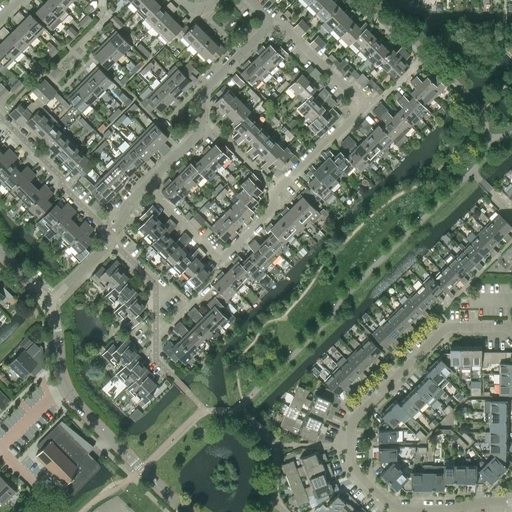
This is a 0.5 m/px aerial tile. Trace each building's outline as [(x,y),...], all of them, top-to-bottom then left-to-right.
[(69,14),(64,9),(64,10),(54,0),(47,0),(43,5),(61,22),(69,14)] [(54,0),(64,10),(64,9),(72,2),(69,0),(54,0)] [(132,0),(131,2),(138,9),(138,10),(148,0),(132,0)] [(159,5),(153,0),(148,0),(138,10),(138,9),(136,11),(144,19),(159,5)] [(313,0),(308,5),(316,13),(329,0),(313,0)] [(335,0),(329,0),(316,13),(324,21),(338,7),(333,3),(335,0)] [(35,13),(53,30),(61,22),(43,5),(35,13)] [(93,10),(89,5),(85,9),(89,13),(93,10)] [(166,13),(159,5),(144,19),(152,27),(166,13)] [(115,10),(112,6),(107,10),(111,14),(115,10)] [(343,12),(338,7),(324,21),(332,29),(349,13),(346,9),(343,12)] [(159,35),(174,20),(166,13),(152,27),(159,35)] [(352,16),(349,13),(332,29),(340,37),(354,24),(349,19),(352,16)] [(22,22),(37,37),(45,29),(30,14),(22,22)] [(88,15),(86,17),(78,24),(83,29),(92,20),(88,15)] [(123,24),(116,17),(114,15),(110,20),(119,29),(123,24)] [(167,43),(176,34),(182,28),(174,20),(159,35),(167,43)] [(302,20),(295,26),(293,28),(297,32),(305,24),(302,20)] [(22,22),(14,30),(29,44),(37,37),(22,22)] [(182,36),(190,44),(205,30),(197,22),(189,29),(185,25),(182,28),(176,34),(180,38),(182,36)] [(359,28),(354,24),(340,37),(349,46),(352,43),(352,42),(368,26),(365,23),(359,28)] [(301,37),(302,36),(310,28),(305,24),(297,32),(301,37)] [(371,29),(368,26),(352,42),(352,43),(360,50),(373,37),(368,32),(371,29)] [(69,35),(74,30),(70,27),(66,31),(69,35)] [(14,30),(7,37),(21,52),(29,44),(14,30)] [(74,30),(69,35),(73,39),(78,34),(74,30)] [(190,44),(198,52),(212,37),(205,30),(190,44)] [(108,39),(123,54),(131,46),(129,44),(124,39),(119,34),(116,31),(108,39)] [(122,31),(119,34),(124,39),(127,36),(122,31)] [(133,41),(127,36),(124,39),(129,44),(133,41)] [(309,45),(313,49),(321,40),(318,36),(309,45)] [(7,37),(0,44),(0,45),(14,60),(21,52),(7,37)] [(212,37),(198,52),(206,60),(208,58),(212,62),(224,51),(222,48),(212,37)] [(360,50),(368,58),(384,42),(381,39),(378,42),(373,37),(360,50)] [(115,61),(123,54),(108,39),(100,47),(115,61)] [(313,49),(317,53),(326,44),(321,40),(313,49)] [(376,67),(379,64),(389,53),(385,48),(388,45),(384,42),(368,58),(376,67)] [(142,52),(145,49),(145,48),(140,43),(137,47),(142,52)] [(6,68),(14,60),(0,45),(0,61),(4,65),(4,66),(6,68)] [(259,49),(276,66),(288,54),(279,45),(275,49),(270,45),(265,49),(262,46),(259,49)] [(50,50),(54,54),(58,51),(54,46),(50,50)] [(115,61),(100,47),(92,55),(107,69),(115,61)] [(142,52),(147,57),(151,54),(145,48),(145,49),(142,52)] [(259,55),(255,59),(269,73),(276,66),(259,49),(256,52),(259,55)] [(392,50),(389,53),(379,64),(387,72),(406,52),(403,49),(397,55),(392,50)] [(51,58),(54,54),(50,50),(46,54),(51,58)] [(406,52),(387,72),(395,80),(409,66),(404,61),(410,55),(406,52)] [(193,58),(189,63),(198,72),(202,67),(193,58)] [(248,60),(245,63),(261,80),(269,73),(255,59),(251,63),(248,60)] [(340,64),(335,59),(332,62),(337,67),(340,64)] [(33,68),(38,64),(34,60),(29,64),(33,68)] [(135,66),(138,69),(144,64),(140,60),(135,66)] [(145,67),(148,71),(154,65),(150,62),(145,67)] [(189,63),(184,67),(194,76),(198,72),(189,63)] [(261,80),(245,63),(242,67),(245,70),(240,74),(254,87),(261,80)] [(38,64),(33,68),(37,72),(41,67),(38,64)] [(133,74),(138,69),(135,66),(130,71),(133,74)] [(90,75),(104,90),(112,82),(98,67),(90,75)] [(140,72),(143,76),(148,71),(145,67),(140,72)] [(183,90),(182,90),(184,92),(197,79),(194,76),(184,67),(180,71),(178,69),(170,77),(183,90)] [(298,71),(293,75),(297,79),(301,74),(298,71)] [(235,74),(231,78),(239,87),(244,82),(235,74)] [(288,88),(295,95),(312,79),(309,75),(306,78),(301,74),(297,79),(288,88)] [(96,97),(104,90),(90,75),(82,82),(96,97)] [(175,97),(182,90),(183,90),(170,77),(168,75),(160,83),(175,97)] [(123,85),(127,80),(128,80),(125,76),(119,82),(123,85)] [(416,76),(413,80),(432,99),(445,87),(436,78),(432,82),(427,77),(422,82),(416,76)] [(315,82),(312,79),(295,95),(302,102),(310,95),(316,89),(312,85),(315,82)] [(24,85),(23,84),(19,80),(10,90),(15,94),(24,85)] [(281,85),(284,89),(289,84),(286,80),(281,85)] [(424,107),(432,99),(413,80),(410,83),(415,89),(410,94),(413,97),(414,97),(424,107)] [(32,103),(39,110),(56,92),(50,86),(48,87),(42,81),(32,91),(38,97),(32,103)] [(82,82),(74,90),(89,105),(96,97),(82,82)] [(160,83),(153,90),(167,105),(175,97),(160,83)] [(216,110),(219,113),(236,97),(224,85),(215,94),(220,98),(214,103),(219,107),(216,110)] [(0,100),(9,92),(4,87),(0,91),(0,100)] [(74,106),(79,111),(81,113),(89,105),(74,90),(66,98),(74,106)] [(167,105),(153,90),(140,103),(149,112),(154,108),(159,113),(167,105)] [(56,98),(61,103),(64,100),(59,95),(56,98)] [(266,100),(270,103),(274,98),(271,95),(266,100)] [(314,99),(310,95),(302,102),(296,108),(304,116),(320,99),(317,96),(314,99)] [(403,95),(400,99),(419,118),(427,110),(424,107),(414,97),(413,97),(409,101),(403,95)] [(243,104),(236,97),(219,113),(222,117),(225,114),(229,118),(243,104)] [(123,103),(126,107),(132,101),(128,98),(123,103)] [(325,109),(321,105),(324,102),(320,99),(304,116),(311,123),(325,109)] [(411,126),(419,118),(400,99),(396,102),(402,108),(397,113),(411,126)] [(66,109),(69,105),(64,100),(61,103),(66,109)] [(15,121),(21,127),(24,125),(23,125),(38,110),(39,110),(32,103),(31,102),(25,108),(20,103),(10,113),(16,119),(15,121)] [(134,104),(129,108),(129,109),(132,112),(137,107),(134,104)] [(230,125),(233,128),(247,114),(250,111),(243,104),(229,118),(233,122),(230,125)] [(76,114),(79,111),(74,106),(71,109),(76,114)] [(113,113),(116,117),(122,111),(118,108),(113,113)] [(329,120),(325,115),(328,112),(325,109),(311,123),(308,126),(320,137),(328,129),(324,124),(329,120)] [(38,110),(23,125),(24,125),(31,133),(46,118),(38,110)] [(403,134),(411,126),(397,113),(393,118),(387,112),(383,115),(403,134)] [(111,122),(116,117),(113,113),(108,118),(111,122)] [(118,119),(121,122),(127,117),(124,113),(118,119)] [(232,138),(235,141),(254,122),(247,114),(233,128),(238,132),(232,138)] [(408,138),(403,134),(383,115),(380,118),(386,124),(381,129),(392,139),(392,140),(399,147),(408,138)] [(78,121),(84,126),(87,123),(82,117),(78,121)] [(54,125),(46,118),(31,133),(39,140),(54,125)] [(113,124),(116,127),(121,122),(118,119),(113,124)] [(261,129),(254,122),(235,141),(238,144),(244,138),(248,142),(261,129)] [(84,126),(89,131),(92,128),(87,123),(84,126)] [(97,129),(101,133),(106,127),(102,123),(97,129)] [(145,131),(160,146),(168,138),(153,123),(145,131)] [(61,133),(54,125),(39,140),(47,148),(49,146),(48,146),(61,133)] [(367,131),(387,150),(389,148),(386,145),(392,140),(392,139),(381,129),(378,125),(373,131),(370,128),(367,131)] [(103,135),(106,138),(111,133),(108,129),(103,135)] [(269,136),(261,129),(248,142),(252,146),(246,152),(249,156),(269,136)] [(48,146),(49,146),(56,154),(71,139),(63,131),(61,133),(48,146)] [(145,131),(137,138),(152,153),(160,146),(145,131)] [(285,134),(290,139),(293,135),(288,131),(285,134)] [(367,137),(362,142),(376,155),(381,150),(384,153),(387,150),(367,131),(364,134),(367,137)] [(276,143),(269,136),(249,156),(252,159),(258,153),(262,157),(276,143)] [(137,138),(130,146),(144,161),(152,153),(137,138)] [(56,154),(63,161),(64,161),(77,148),(77,149),(79,147),(71,139),(56,154)] [(99,146),(103,149),(108,144),(105,140),(99,146)] [(354,144),(351,147),(371,167),(373,164),(370,161),(376,155),(362,142),(357,147),(354,144)] [(263,170),(283,150),(276,143),(262,157),(266,161),(260,167),(263,170)] [(205,149),(221,165),(233,154),(224,145),(220,149),(215,144),(211,149),(208,146),(205,149)] [(98,155),(103,149),(99,146),(94,151),(98,155)] [(130,146),(122,154),(137,168),(144,161),(130,146)] [(289,168),(298,159),(286,147),(283,150),(263,170),(267,173),(276,164),(280,168),(285,164),(289,168)] [(351,153),(346,158),(354,166),(353,166),(359,172),(365,166),(368,169),(371,167),(351,147),(348,150),(351,153)] [(0,165),(13,153),(8,148),(2,154),(0,152),(0,165)] [(61,163),(70,171),(73,168),(77,172),(87,163),(89,161),(77,149),(77,148),(64,161),(63,161),(61,163)] [(204,155),(200,159),(214,172),(221,165),(205,149),(201,152),(204,155)] [(329,151),(326,154),(345,174),(353,166),(354,166),(346,158),(340,152),(335,157),(329,151)] [(0,177),(3,181),(16,168),(11,164),(18,158),(13,153),(0,165),(0,177)] [(122,154),(114,161),(129,176),(137,168),(122,154)] [(326,160),(321,165),(334,179),(335,179),(340,173),(343,176),(345,174),(326,154),(323,157),(326,160)] [(193,160),(190,163),(204,177),(206,180),(214,172),(200,159),(196,163),(193,160)] [(107,169),(108,171),(109,171),(122,184),(122,183),(129,176),(114,161),(107,169)] [(81,176),(91,168),(87,163),(77,172),(81,176)] [(183,164),(180,167),(197,184),(204,177),(190,163),(186,167),(183,164)] [(338,181),(335,179),(334,179),(321,165),(316,170),(313,167),(310,170),(329,190),(330,190),(338,181)] [(4,187),(9,193),(31,171),(26,166),(20,172),(16,168),(3,181),(6,184),(4,187)] [(180,174),(176,178),(189,191),(197,184),(180,167),(177,171),(180,174)] [(333,193),(330,190),(329,190),(310,170),(307,174),(313,179),(307,185),(311,188),(318,195),(321,198),(325,202),(333,193)] [(31,171),(9,193),(14,198),(18,195),(21,198),(34,186),(29,181),(35,175),(31,171)] [(109,171),(108,171),(101,178),(116,193),(124,185),(122,183),(122,184),(109,171)] [(261,182),(252,173),(240,185),(243,188),(244,188),(257,202),(260,198),(257,195),(262,191),(257,186),(261,182)] [(116,193),(101,178),(93,186),(95,189),(91,193),(100,202),(104,198),(108,201),(116,193)] [(169,179),(165,182),(182,198),(189,191),(176,178),(172,182),(169,179)] [(182,198),(165,182),(162,185),(165,188),(161,192),(175,206),(182,198)] [(215,188),(219,192),(223,187),(220,183),(215,188)] [(22,205),(27,210),(48,189),(44,184),(38,190),(34,186),(21,198),(24,202),(22,205)] [(220,193),(223,196),(228,192),(224,188),(220,193)] [(253,206),(257,202),(244,188),(243,188),(236,195),(239,198),(253,212),(256,209),(253,206)] [(315,198),(318,195),(311,188),(308,191),(315,198)] [(48,189),(27,210),(32,216),(35,213),(39,217),(52,204),(47,199),(53,193),(48,189)] [(313,224),(321,215),(319,214),(300,194),(296,197),(299,200),(294,205),(308,219),(313,224)] [(199,201),(203,204),(207,200),(204,196),(199,201)] [(249,216),(253,212),(239,198),(232,205),(249,222),(252,219),(249,216)] [(207,209),(212,204),(208,201),(204,205),(207,209)] [(49,229),(71,207),(66,203),(60,209),(56,204),(43,217),(47,220),(44,224),(49,229)] [(146,235),(159,221),(155,217),(160,213),(152,205),(139,218),(144,222),(138,227),(146,235)] [(243,222),(246,225),(249,222),(232,205),(225,212),(239,226),(243,222)] [(302,225),(308,219),(294,205),(289,210),(286,207),(283,210),(303,230),(305,228),(302,225)] [(71,207),(49,229),(54,234),(58,232),(61,235),(74,222),(70,218),(76,212),(71,207)] [(300,232),(303,230),(283,210),(280,213),(283,216),(278,221),(292,235),(297,229),(300,232)] [(193,225),(201,217),(197,212),(188,221),(193,225)] [(238,233),(235,230),(239,226),(225,212),(218,219),(234,236),(238,233)] [(511,227),(498,214),(490,222),(504,235),(506,233),(511,227)] [(201,217),(193,225),(197,229),(205,221),(201,217)] [(210,227),(224,241),(228,237),(231,239),(234,236),(218,219),(210,227)] [(62,242),(67,247),(89,225),(84,221),(78,227),(74,222),(61,235),(64,238),(62,242)] [(163,225),(159,221),(146,235),(153,242),(166,229),(170,232),(173,229),(166,222),(163,225)] [(286,241),(292,235),(278,221),(273,226),(270,223),(267,226),(287,246),(289,244),(286,241)] [(483,229),(496,242),(502,237),(504,239),(508,235),(506,233),(504,235),(490,222),(483,229)] [(89,225),(67,247),(72,252),(70,253),(79,262),(89,252),(84,248),(92,241),(87,236),(93,230),(89,225)] [(278,254),(287,246),(267,226),(264,229),(270,235),(265,240),(278,254)] [(152,248),(157,252),(171,239),(167,235),(170,232),(166,229),(153,242),(147,248),(149,250),(152,248)] [(496,242),(483,229),(476,236),(489,249),(491,247),(492,247),(496,242)] [(492,247),(491,247),(489,249),(476,236),(469,243),(482,257),(488,251),(490,254),(494,249),(492,247)] [(175,243),(171,239),(157,252),(162,257),(159,260),(161,262),(181,243),(178,240),(175,243)] [(270,262),(278,254),(265,240),(260,245),(254,239),(251,242),(270,262)] [(262,270),(270,262),(251,242),(248,246),(254,252),(249,256),(262,270)] [(184,246),(181,243),(161,262),(164,265),(167,262),(172,267),(185,253),(181,249),(184,246)] [(475,264),(477,262),(482,257),(469,243),(461,251),(475,264)] [(182,271),(189,278),(203,265),(199,261),(202,258),(195,251),(192,254),(195,258),(182,271)] [(479,264),(477,262),(475,264),(461,251),(455,257),(454,258),(467,271),(473,266),(475,268),(479,264)] [(189,257),(185,253),(172,267),(176,272),(173,275),(176,277),(182,271),(195,258),(192,254),(189,257)] [(467,271),(454,258),(455,257),(450,253),(443,260),(447,265),(461,278),(462,276),(463,276),(467,271)] [(254,278),(262,270),(249,256),(244,261),(238,255),(235,258),(254,278)] [(252,281),(254,278),(235,258),(231,262),(234,265),(230,269),(243,283),(249,278),(252,281)] [(112,289),(125,276),(120,271),(123,268),(116,260),(105,271),(101,267),(90,277),(102,289),(107,284),(112,288),(112,289)] [(203,265),(189,278),(196,285),(193,288),(198,293),(207,284),(203,280),(215,268),(211,264),(207,269),(203,265)] [(461,283),(465,278),(463,276),(462,276),(461,278),(447,265),(440,272),(453,286),(459,280),(461,283)] [(237,289),(243,283),(230,269),(225,274),(222,271),(218,275),(238,294),(240,292),(237,289)] [(433,279),(443,289),(443,290),(451,298),(454,296),(448,290),(453,286),(440,272),(433,279)] [(238,294),(218,275),(215,278),(218,281),(213,286),(219,292),(215,296),(225,307),(230,302),(227,299),(233,294),(236,297),(238,294)] [(133,283),(125,276),(112,289),(112,288),(104,296),(112,304),(117,299),(122,304),(135,291),(130,286),(133,283)] [(422,284),(436,297),(438,295),(443,290),(443,289),(433,279),(430,276),(422,284)] [(436,301),(440,297),(438,295),(436,297),(422,284),(415,291),(428,304),(434,299),(436,301)] [(0,302),(6,297),(9,300),(13,296),(4,287),(0,291),(0,290),(0,302)] [(142,299),(135,291),(122,304),(114,312),(121,320),(126,315),(131,319),(126,325),(131,329),(141,318),(137,314),(144,307),(139,302),(142,299)] [(421,311),(423,309),(428,304),(415,291),(408,298),(421,311)] [(235,318),(214,297),(207,305),(211,309),(207,313),(221,327),(227,321),(230,323),(235,318)] [(421,316),(426,312),(423,309),(421,311),(408,298),(401,305),(414,319),(419,313),(421,316)] [(409,324),(414,319),(401,305),(394,312),(407,326),(409,324)] [(407,330),(411,326),(409,324),(407,326),(394,312),(386,320),(399,333),(405,328),(407,330)] [(221,327),(207,313),(203,317),(200,314),(197,317),(216,337),(219,334),(216,331),(221,327)] [(193,327),(206,341),(211,336),(214,339),(216,337),(197,317),(194,320),(197,323),(193,327)] [(394,338),(399,333),(386,320),(379,327),(392,340),(394,338)] [(182,332),(202,351),(204,349),(201,346),(206,341),(193,327),(189,331),(186,328),(182,332)] [(393,345),(397,341),(394,338),(392,340),(379,327),(371,334),(385,348),(390,342),(393,345)] [(200,354),(202,351),(182,332),(179,335),(182,338),(178,342),(192,355),(197,351),(200,354)] [(21,343),(26,348),(33,341),(28,336),(21,343)] [(119,361),(124,366),(136,354),(131,349),(134,346),(127,338),(116,348),(112,344),(102,355),(114,366),(119,361)] [(360,346),(373,359),(376,357),(381,351),(368,338),(360,346)] [(162,349),(170,357),(175,362),(179,357),(184,363),(192,355),(178,342),(174,346),(170,341),(162,349)] [(34,376),(37,373),(43,368),(41,350),(34,343),(25,352),(24,350),(9,365),(23,378),(30,371),(34,376)] [(374,363),(378,359),(376,357),(373,359),(360,346),(353,353),(366,366),(372,361),(374,363)] [(443,353),(439,358),(448,367),(450,365),(460,365),(460,347),(450,347),(450,353),(443,353)] [(470,370),(471,365),(470,347),(460,347),(460,365),(460,369),(470,370)] [(487,363),(487,352),(481,352),(481,347),(470,347),(471,365),(480,365),(480,367),(487,367),(487,363)] [(361,371),(366,366),(353,353),(346,360),(359,373),(361,371)] [(128,377),(133,382),(146,369),(141,364),(144,361),(136,354),(124,366),(115,374),(123,382),(128,377)] [(444,378),(452,370),(448,367),(439,358),(432,365),(444,378)] [(360,378),(364,374),(361,371),(359,373),(346,360),(339,367),(352,380),(357,375),(360,378)] [(499,363),(499,374),(511,373),(511,363),(505,363),(499,363)] [(424,372),(427,375),(441,389),(448,382),(432,365),(424,372)] [(320,374),(314,367),(311,371),(317,377),(320,374)] [(347,386),(352,380),(339,367),(331,375),(344,388),(346,386),(347,386)] [(153,377),(146,369),(133,382),(125,390),(132,397),(138,392),(142,397),(137,402),(142,407),(153,396),(148,392),(156,385),(150,380),(153,377)] [(511,373),(499,374),(499,384),(511,383),(511,373)] [(345,392),(349,388),(347,386),(346,386),(344,388),(331,375),(324,382),(337,395),(343,390),(345,392)] [(444,392),(441,389),(427,375),(420,382),(433,395),(437,399),(444,392)] [(426,402),(433,395),(420,382),(413,389),(426,402)] [(511,394),(511,383),(499,384),(499,394),(511,394)] [(298,386),(293,396),(334,414),(336,408),(330,405),(331,402),(335,403),(337,398),(329,390),(325,388),(322,397),(315,394),(311,401),(305,399),(309,391),(298,386)] [(406,396),(418,409),(426,402),(413,389),(406,396)] [(293,396),(289,406),(300,411),(303,404),(309,406),(306,414),(324,422),(326,418),(331,420),(334,414),(293,396)] [(407,413),(411,417),(418,409),(406,396),(399,404),(407,413)] [(407,413),(399,404),(395,400),(387,407),(400,420),(407,413)] [(484,412),(507,412),(507,401),(484,401),(484,412)] [(289,406),(284,416),(325,434),(328,428),(323,426),(324,422),(306,414),(303,421),(297,418),(300,411),(289,406)] [(380,424),(380,430),(393,430),(393,427),(400,420),(387,407),(380,415),(385,419),(380,424)] [(507,422),(507,412),(484,412),(484,422),(490,422),(507,422)] [(325,434),(284,416),(280,426),(291,431),(293,427),(299,429),(297,434),(316,442),(317,438),(322,440),(325,434)] [(76,492),(88,480),(99,469),(99,468),(100,467),(100,466),(100,465),(99,464),(98,463),(97,461),(93,457),(88,453),(94,447),(62,421),(37,446),(41,450),(36,455),(65,485),(63,488),(67,492),(69,494),(70,494),(71,495),(72,495),(73,494),(74,494),(75,493),(76,492)] [(507,432),(507,422),(490,422),(489,432),(507,432)] [(393,430),(380,430),(378,430),(378,441),(396,442),(396,430),(393,430)] [(507,432),(489,432),(484,432),(484,442),(489,442),(489,443),(507,443),(507,432)] [(507,453),(507,443),(489,443),(489,453),(507,453)] [(380,460),(393,460),(396,460),(396,449),(378,448),(378,460),(380,460)] [(286,476),(322,462),(327,460),(325,453),(319,455),(318,451),(299,458),(302,466),(296,469),(293,461),(282,465),(286,476)] [(507,468),(503,464),(507,459),(507,453),(494,453),(494,456),(487,464),(499,476),(507,468)] [(476,466),(470,466),(470,458),(465,458),(465,466),(465,484),(476,484),(476,471),(476,466)] [(393,463),(393,460),(380,460),(380,466),(385,470),(380,475),(388,483),(400,471),(393,463)] [(328,463),(323,465),(322,462),(286,476),(290,486),(301,481),(299,477),(306,475),(307,479),(331,470),(328,463)] [(487,479),(491,484),(499,476),(487,464),(479,471),(476,471),(476,484),(482,484),(487,479)] [(433,491),(433,466),(422,466),(422,473),(422,491),(433,491)] [(443,484),(443,466),(433,466),(433,491),(444,491),(444,484),(443,484)] [(454,466),(443,466),(443,484),(444,484),(454,484),(454,466)] [(454,484),(465,484),(465,466),(454,466),(454,484)] [(290,486),(294,496),(330,482),(328,478),(333,476),(331,470),(307,479),(310,486),(304,489),(301,481),(290,486)] [(411,478),(408,478),(400,471),(388,483),(396,491),(400,486),(404,491),(411,491),(411,478)] [(422,473),(411,473),(411,478),(411,491),(422,491),(422,473)] [(16,492),(0,475),(0,502),(2,505),(6,501),(6,502),(8,500),(16,492)] [(330,482),(294,496),(298,506),(309,502),(307,497),(313,495),(315,499),(339,490),(336,484),(331,485),(330,482)] [(335,511),(351,497),(346,492),(343,496),(340,493),(325,507),(329,511),(327,511),(320,511),(321,511),(320,511),(335,511)] [(351,511),(355,508),(352,505),(356,502),(351,497),(335,511),(351,511)]
